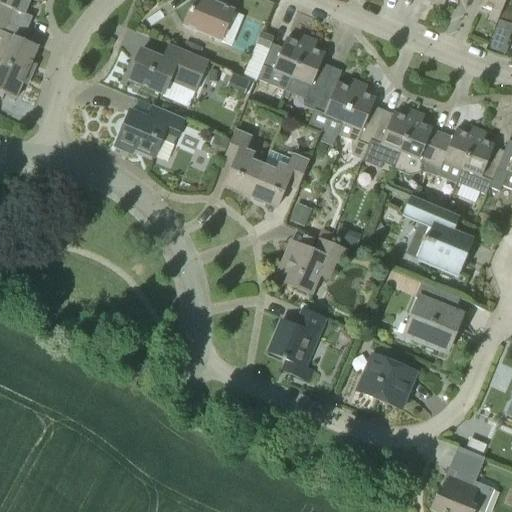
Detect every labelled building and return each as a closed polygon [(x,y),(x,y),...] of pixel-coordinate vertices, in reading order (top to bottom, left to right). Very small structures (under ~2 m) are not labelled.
[(0,0),(0,17),(9,22),(14,11),(25,16),(32,0),(0,0)] [(221,42),(233,13),(201,0),(194,0),(184,27),(221,42)] [(484,0),(481,7),(493,11),(489,21),(498,24),(507,0),(484,0)] [(0,38),(2,39),(0,43),(0,61),(28,74),(40,48),(5,33),(9,22),(0,17),(0,38)] [(274,39),(261,34),(257,44),(271,49),(272,44),(274,39)] [(283,49),(272,44),(271,49),(259,80),(270,84),(275,71),(294,78),(310,39),(301,36),(298,44),(287,39),(283,49)] [(292,92),(318,102),(324,90),(333,69),(322,64),(325,56),(314,51),(318,43),(310,39),(294,78),(289,91),(286,98),(290,99),(292,92)] [(169,45),(163,60),(142,51),(129,81),(164,96),(170,81),(196,92),(209,62),(169,45)] [(0,91),(17,99),(28,74),(0,61),(0,91)] [(310,127),(338,138),(360,84),(352,81),(348,89),(337,85),(333,94),(324,90),(318,102),(314,112),(315,113),(310,127)] [(363,164),(371,144),(384,112),(373,107),(376,101),(365,96),(369,88),(360,84),(338,138),(356,145),(351,159),(363,164)] [(149,120),(131,113),(118,142),(155,157),(162,141),(174,146),(185,121),(155,108),(149,120)] [(394,116),(384,112),(371,144),(381,148),(378,155),(383,166),(395,170),(417,115),(408,111),(405,119),(394,115),(394,116)] [(425,118),(417,115),(395,170),(394,172),(410,178),(422,176),(422,175),(427,176),(427,175),(443,136),(433,131),(433,130),(422,126),(425,118)] [(439,178),(457,185),(479,131),(471,127),(467,135),(456,131),(453,140),(443,136),(427,175),(438,179),(439,178)] [(226,187),(252,198),(265,167),(253,162),(256,155),(248,151),(253,138),(236,131),(222,166),(233,170),(226,187)] [(488,134),(479,131),(457,185),(487,197),(490,189),(505,152),(495,148),(495,147),(484,142),(488,134)] [(511,191),(511,142),(509,142),(505,152),(490,189),(501,194),(503,188),(511,191)] [(276,171),(265,167),(252,198),(278,209),(288,185),(299,190),(309,164),(294,157),(289,168),(279,164),(276,171)] [(419,260),(445,272),(457,277),(473,240),(455,232),(461,218),(387,186),(385,191),(410,201),(403,217),(425,227),(420,239),(427,241),(419,260)] [(350,252),(329,243),(320,239),(315,253),(291,243),(286,256),(291,258),(281,282),(314,296),(322,278),(330,281),(336,266),(343,268),(350,252)] [(455,332),(452,331),(458,315),(460,315),(466,301),(423,283),(416,299),(421,301),(414,316),(422,320),(413,340),(446,354),(455,332)] [(308,340),(316,343),(326,319),(306,311),(298,329),(282,322),(269,353),(283,359),(283,360),(286,361),(282,371),(310,383),(315,371),(298,364),(308,340)] [(402,411),(417,374),(373,355),(357,392),(402,411)] [(435,511),(475,511),(476,511),(478,511),(485,511),(494,491),(476,483),(486,458),(461,448),(448,483),(449,483),(446,491),(442,489),(434,511),(435,511)]
